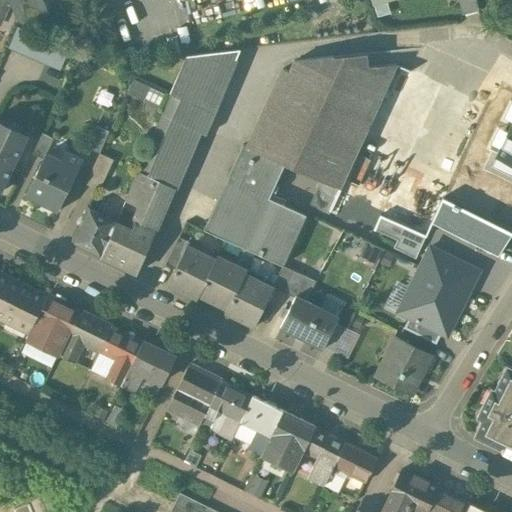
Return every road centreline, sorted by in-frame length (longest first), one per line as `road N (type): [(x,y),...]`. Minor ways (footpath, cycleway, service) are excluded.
road 1 (residential): [(430,435),(0,227)]
road 2 (residential): [(511,302),(430,435)]
